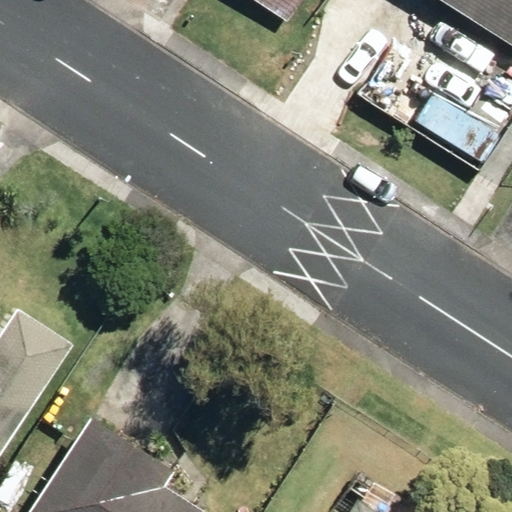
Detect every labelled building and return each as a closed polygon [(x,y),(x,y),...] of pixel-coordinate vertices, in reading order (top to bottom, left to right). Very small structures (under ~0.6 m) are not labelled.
[(244,0),(280,22),(293,0),(244,0)] [(511,0),(426,0),(511,55),(511,0)] [(0,452),(3,454),(83,332),(27,296),(3,333),(0,330),(0,452)] [(39,506),(47,511),(231,511),(169,470),(180,454),(107,405),(39,506)] [(351,511),(435,511),(378,473),(351,511)]
